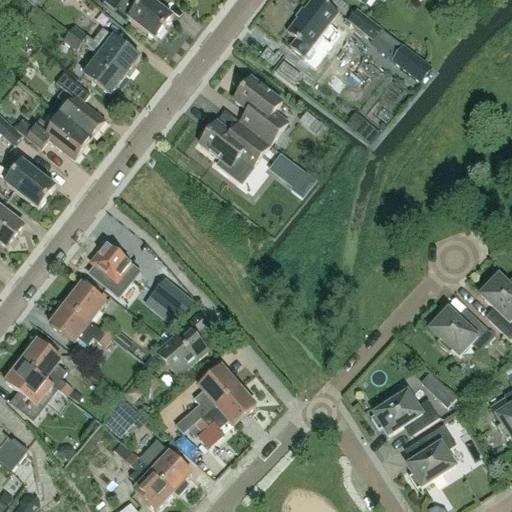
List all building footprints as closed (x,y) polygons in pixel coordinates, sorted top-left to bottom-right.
[(122,0),(111,16),(125,26),(127,23),(153,43),(170,20),(144,0),(122,0)] [(313,0),(286,36),(295,43),(289,51),(302,61),(337,16),(316,0),(313,0)] [(371,44),(373,42),(380,32),(381,31),(355,11),(345,24),(371,44)] [(74,28),(68,36),(80,45),(98,59),(98,60),(125,81),(126,79),(128,81),(133,75),(131,73),(139,63),(113,42),(114,41),(101,31),(92,43),(85,38),(86,38),(74,28)] [(401,48),(380,32),(373,42),(371,44),(368,47),(389,64),(401,48)] [(80,45),(68,36),(62,43),(74,53),(80,45)] [(401,48),(389,64),(419,87),(431,72),(401,48)] [(125,81),(98,60),(83,79),(110,100),(125,81)] [(58,119),(89,143),(103,125),(80,107),(88,97),(61,76),(54,86),(61,92),(55,100),(66,109),(58,119)] [(245,132),(268,150),(286,127),(273,117),(281,107),(250,83),(233,105),(253,121),(245,132)] [(21,123),(13,133),(21,140),(21,139),(40,153),(46,145),(72,165),(89,143),(58,119),(49,131),(39,123),(32,131),(21,123)] [(21,140),(13,133),(0,120),(0,138),(12,149),(21,140)] [(268,150),(245,132),(236,143),(215,127),(198,149),(219,166),(217,169),(237,185),(248,172),(251,174),(268,150)] [(54,190),(22,164),(4,186),(37,212),(54,190)] [(281,165),(273,176),(300,194),(308,183),(281,165)] [(0,247),(6,252),(23,229),(0,211),(0,247)] [(93,268),(86,277),(117,302),(139,275),(131,268),(105,248),(100,255),(97,255),(92,261),(93,264),(91,267),(93,268)] [(509,344),(511,340),(511,292),(497,279),(479,299),(495,314),(487,323),(509,344)] [(192,308),(163,285),(152,298),(182,321),(192,308)] [(81,288),(65,308),(89,326),(105,306),(81,288)] [(73,347),(76,342),(85,348),(90,342),(112,359),(120,350),(125,354),(131,347),(104,326),(97,333),(89,326),(65,308),(49,329),(73,347)] [(458,361),(470,348),(479,356),(494,340),(472,320),(464,328),(447,313),(428,333),(439,343),(436,346),(448,357),(451,354),(458,361)] [(154,355),(176,381),(207,355),(191,336),(179,346),(173,339),(154,355)] [(37,345),(22,365),(45,383),(56,392),(59,394),(65,386),(60,382),(66,375),(56,368),(60,363),(37,345)] [(22,365),(6,386),(23,399),(15,410),(32,423),(48,402),(56,392),(45,383),(22,365)] [(198,409),(174,429),(181,438),(187,432),(236,390),(219,370),(197,389),(201,394),(192,402),(198,409)] [(65,386),(59,394),(66,399),(72,392),(65,386)] [(455,402),(442,389),(433,399),(446,411),(455,402)] [(236,390),(187,432),(195,440),(212,425),(218,432),(227,424),(231,429),(253,410),(236,390)] [(509,441),(511,446),(511,393),(503,400),(509,410),(494,419),(503,433),(500,436),(505,444),(509,441)] [(373,419),(369,421),(377,433),(381,431),(387,440),(406,428),(413,438),(438,422),(426,404),(416,410),(406,395),(398,400),(396,397),(382,406),(384,409),(372,417),(373,419)] [(125,405),(104,427),(119,441),(140,418),(125,405)] [(405,469),(411,478),(408,480),(415,493),(419,490),(420,492),(454,470),(445,455),(455,448),(442,428),(417,445),(425,457),(405,469)] [(0,467),(13,476),(14,475),(12,474),(27,454),(12,442),(10,444),(0,436),(0,467)] [(394,442),(375,447),(380,463),(399,458),(394,442)] [(151,476),(174,496),(177,499),(185,490),(186,486),(184,485),(191,477),(169,457),(155,444),(137,462),(143,468),(142,468),(151,476)] [(130,456),(123,465),(134,475),(129,481),(138,490),(134,495),(152,511),(158,511),(174,496),(151,476),(142,468),(143,468),(137,462),(130,456)] [(3,495),(0,498),(0,502),(7,508),(12,502),(3,495)] [(24,499),(19,504),(20,508),(16,511),(36,511),(38,511),(38,503),(31,497),(24,499)]
